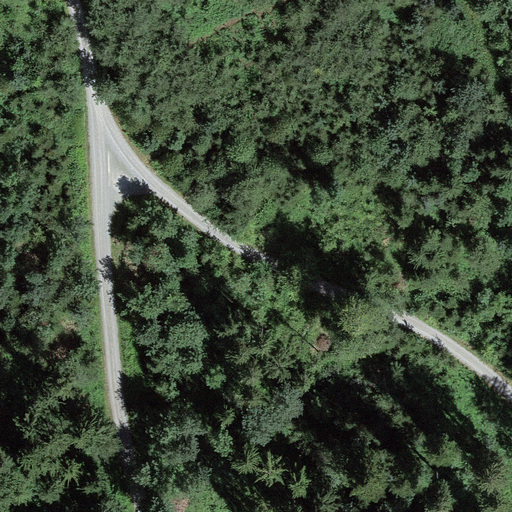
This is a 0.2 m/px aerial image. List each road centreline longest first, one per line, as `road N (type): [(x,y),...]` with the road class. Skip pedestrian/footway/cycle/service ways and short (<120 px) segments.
road 1 (track): [(69,0),(108,150),(264,258),(511,392)]
road 2 (track): [(151,511),(101,212),(108,150)]
